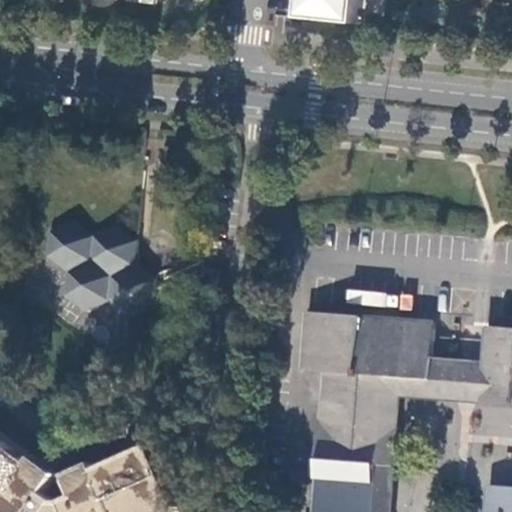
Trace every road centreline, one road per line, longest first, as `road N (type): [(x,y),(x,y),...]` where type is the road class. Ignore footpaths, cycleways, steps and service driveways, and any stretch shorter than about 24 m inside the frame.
road 1 (residential): [(252,199),(203,511)]
road 2 (tertiary): [(0,75),(264,104)]
road 3 (tertiary): [(511,105),(247,76)]
road 4 (tertiary): [(247,76),(0,48)]
road 5 (tertiary): [(264,104),(511,131)]
road 6 (residential): [(307,263),(292,479)]
road 7 (residential): [(307,263),(511,279)]
